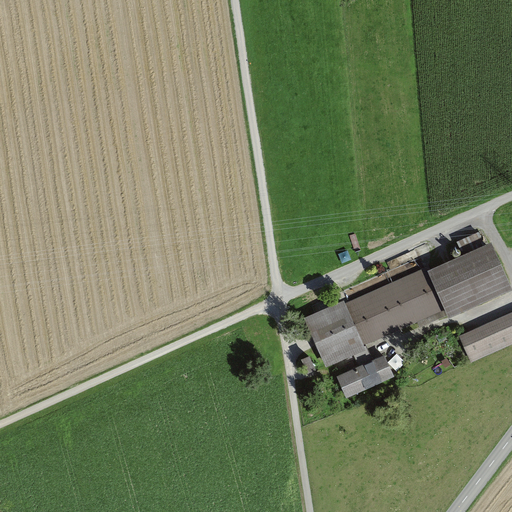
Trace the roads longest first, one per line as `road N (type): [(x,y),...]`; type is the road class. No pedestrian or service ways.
road 1 (track): [(278,300),(0,426)]
road 2 (track): [(233,0),(278,300)]
road 3 (unclassified): [(511,195),(278,300)]
road 4 (track): [(278,300),(309,511)]
